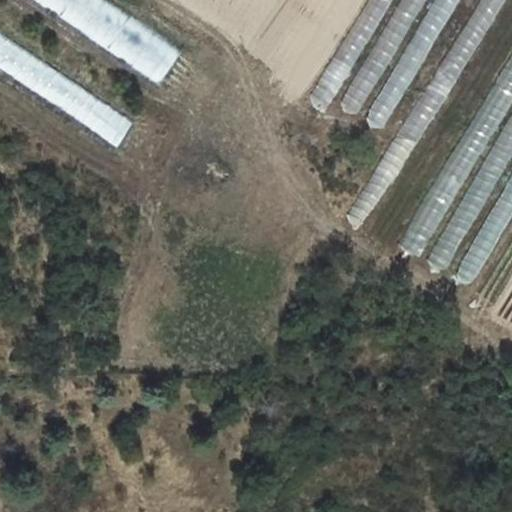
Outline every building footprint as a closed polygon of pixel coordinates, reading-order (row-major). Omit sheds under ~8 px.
[(36,0),(159,83),(182,50),(108,0),(36,0)] [(368,0),(308,103),(325,112),(390,0),(368,0)] [(403,0),(340,108),(355,117),(424,0),(403,0)] [(480,0),(347,220),(361,228),(502,5),(504,0),(480,0)] [(437,0),(364,123),(381,133),(459,0),(437,0)] [(0,70),(116,148),(133,124),(0,35),(0,70)] [(419,257),(511,103),(511,59),(400,245),(419,257)] [(511,161),(511,123),(430,261),(446,271),(511,161)] [(347,161),(331,159),(329,176),(345,178),(347,161)] [(511,220),(511,179),(455,273),(474,284),(511,220)]
